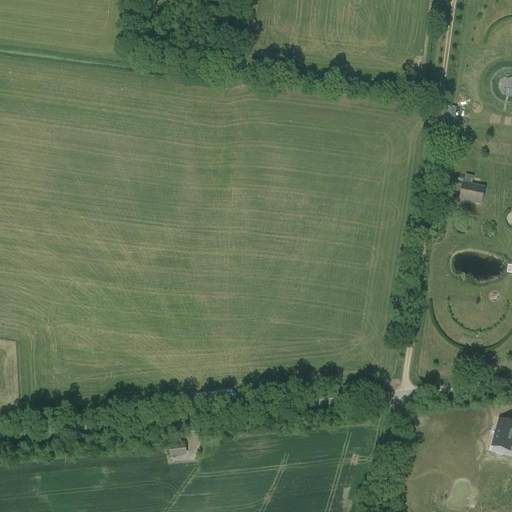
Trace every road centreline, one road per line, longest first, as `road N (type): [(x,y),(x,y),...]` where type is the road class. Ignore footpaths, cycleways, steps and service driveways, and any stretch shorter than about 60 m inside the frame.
road 1 (unclassified): [(0,438),(402,394)]
road 2 (track): [(402,394),(441,84)]
road 3 (unclassified): [(369,511),(402,394)]
